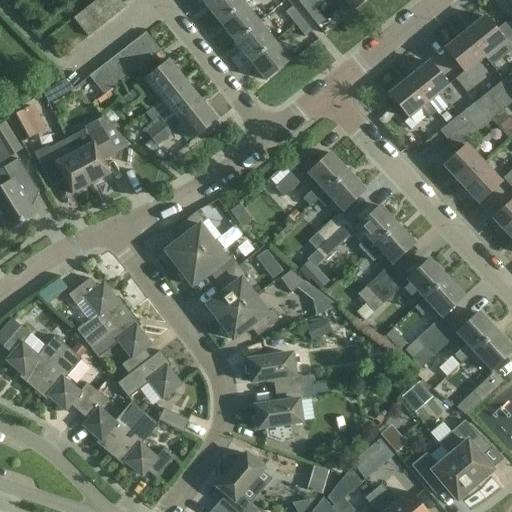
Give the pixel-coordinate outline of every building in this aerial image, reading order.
[(116,15),(104,0),(97,0),(92,4),(107,23),(116,15)] [(104,0),(116,15),(126,8),(119,0),(104,0)] [(206,0),(203,3),(219,22),(243,3),(240,0),(206,0)] [(302,0),(300,2),(310,15),(317,9),(309,0),(302,0)] [(343,0),(348,5),(335,15),(341,22),(354,13),(369,0),(343,0)] [(219,22),(234,42),(258,23),(243,3),(219,22)] [(107,23),(92,4),(82,12),(97,31),(107,23)] [(286,13),(296,24),(303,19),(294,7),(286,13)] [(317,9),(310,15),(320,27),(327,21),(317,9)] [(97,31),(82,12),(73,19),(88,38),(97,31)] [(511,31),(506,25),(498,32),(486,17),(466,33),(493,66),(511,49),(511,31)] [(303,19),(296,24),(306,38),(313,32),(303,19)] [(234,42),(249,61),(273,42),(258,23),(234,42)] [(138,39),(153,58),(161,52),(146,33),(138,39)] [(492,66),(493,66),(466,33),(446,49),(466,73),(485,58),(492,66)] [(153,58),(138,39),(128,46),(143,65),(153,58)] [(290,62),(273,42),(249,61),(265,81),(290,62)] [(143,65),(128,46),(119,54),(134,73),(143,65)] [(134,73),(119,54),(109,61),(124,80),(134,73)] [(124,80),(109,61),(100,68),(115,87),(124,80)] [(162,100),(186,81),(170,61),(146,80),(162,100)] [(429,62),(410,78),(429,103),(449,86),(429,62)] [(115,87),(100,68),(89,77),(104,96),(115,87)] [(511,75),(489,94),(496,103),(511,90),(511,75)] [(410,78),(390,94),(410,119),(422,109),(429,117),(436,111),(429,103),(410,78)] [(162,100),(177,119),(201,100),(186,81),(162,100)] [(127,107),(142,94),(137,87),(121,100),(127,107)] [(52,89),(42,94),(43,94),(48,104),(58,99),(52,89)] [(489,94),(476,103),(491,122),(511,105),(511,90),(496,103),(489,94)] [(201,100),(177,119),(193,139),(217,120),(201,100)] [(479,132),(491,122),(476,103),(464,113),(471,123),(479,132)] [(22,111),(9,118),(23,143),(35,136),(22,111)] [(446,112),(441,117),(448,125),(453,120),(446,112)] [(449,141),(471,123),(464,113),(441,132),(449,141)] [(511,122),(505,113),(495,121),(505,134),(511,128),(511,122)] [(153,139),(168,127),(162,120),(147,133),(153,139)] [(115,154),(102,130),(97,121),(84,128),(85,130),(67,140),(90,185),(110,175),(102,161),(115,154)] [(5,122),(0,125),(0,163),(22,149),(5,122)] [(479,132),(471,123),(449,141),(456,150),(479,132)] [(168,127),(153,139),(158,146),(173,133),(168,127)] [(90,185),(67,140),(49,149),(47,147),(34,154),(52,188),(64,181),(71,195),(90,185)] [(445,167),(462,186),(485,165),(468,146),(445,167)] [(318,200),(325,193),(348,172),(330,154),(307,175),(318,186),(303,199),(310,207),(318,200)] [(0,217),(8,231),(34,215),(25,202),(39,193),(18,160),(3,169),(4,169),(1,172),(0,172),(0,217)] [(288,160),(268,179),(276,187),(297,168),(288,160)] [(485,165),(462,186),(479,204),(502,183),(485,165)] [(283,197),(305,177),(297,168),(276,187),(275,188),(283,197)] [(325,193),(318,200),(325,208),(332,201),(342,212),(365,191),(348,172),(325,193)] [(511,202),(493,220),(510,239),(511,236),(511,202)] [(240,205),(231,212),(235,217),(244,211),(240,205)] [(380,207),(357,228),(367,239),(359,247),(366,255),(397,226),(380,207)] [(167,262),(175,272),(213,243),(200,226),(205,222),(197,212),(175,229),(183,238),(165,252),(170,259),(167,262)] [(325,243),(347,223),(339,214),(317,234),(325,243)] [(347,223),(325,243),(316,251),(324,260),(355,231),(347,223)] [(397,226),(366,255),(373,262),(381,254),(392,265),(414,244),(397,226)] [(229,245),(236,255),(247,248),(240,238),(229,245)] [(213,243),(175,272),(183,282),(186,280),(192,287),(209,273),(216,283),(238,266),(231,256),(226,260),(213,243)] [(406,281),(424,300),(447,279),(429,260),(406,281)] [(276,263),(268,269),(277,280),(284,274),(276,263)] [(310,263),(300,272),(309,282),(320,273),(310,263)] [(208,315),(216,326),(254,297),(241,280),(246,276),(238,266),(216,283),(224,292),(206,306),(211,313),(208,315)] [(358,295),(366,304),(396,276),(388,267),(358,295)] [(304,283),(290,272),(280,279),(291,294),(304,283)] [(396,276),(366,304),(374,312),(383,304),(404,284),(396,276)] [(77,331),(87,345),(130,312),(120,298),(115,302),(103,286),(98,289),(90,279),(68,296),(76,306),(87,298),(99,314),(77,331)] [(447,279),(424,300),(415,308),(422,316),(431,307),(442,319),(464,297),(447,279)] [(311,287),(305,295),(313,301),(316,316),(337,307),(321,295),(311,287)] [(60,297),(51,305),(57,311),(66,303),(60,297)] [(254,297),(216,326),(224,336),(227,334),(233,341),(250,327),(258,337),(279,320),(272,310),(267,314),(254,297)] [(366,304),(355,314),(363,323),(374,312),(366,304)] [(122,366),(129,376),(151,359),(144,349),(148,346),(136,330),(141,326),(130,312),(87,345),(98,359),(120,342),(132,358),(122,366)] [(473,353),(474,353),(496,332),(479,313),(456,334),(466,345),(455,355),(462,363),(473,353)] [(326,319),(305,328),(312,343),(333,333),(326,319)] [(413,359),(424,349),(446,329),(438,320),(405,351),(413,359)] [(20,378),(33,390),(68,349),(55,337),(45,348),(20,327),(2,348),(12,356),(8,361),(24,374),(20,378)] [(424,349),(413,359),(421,368),(454,338),(446,329),(424,349)] [(511,348),(496,332),(474,353),(491,372),(511,352),(511,348)] [(78,344),(72,352),(79,358),(86,351),(78,344)] [(70,405),(79,413),(97,392),(87,384),(78,394),(63,381),(82,360),(79,358),(72,352),(68,349),(33,390),(46,401),(50,397),(66,410),(70,405)] [(160,352),(151,359),(129,376),(117,384),(129,399),(151,382),(163,398),(179,386),(167,370),(172,366),(160,352)] [(273,380),(275,392),(302,388),(300,375),(295,376),(291,354),(244,361),(246,375),(250,374),(251,383),(273,380)] [(452,358),(439,369),(447,378),(459,366),(452,358)] [(467,416),(503,382),(495,373),(457,409),(467,416)] [(420,382),(402,397),(415,413),(433,398),(420,382)] [(298,401),(304,400),(315,398),(314,386),(302,388),(275,392),(277,404),(255,407),(256,416),(252,416),(254,430),(266,428),(267,439),(281,443),(293,442),(290,425),(302,423),(298,401)] [(96,444),(110,455),(145,414),(131,403),(113,424),(98,411),(107,401),(97,392),(79,413),(89,422),(85,426),(100,439),(96,444)] [(183,433),(189,421),(164,409),(158,421),(183,433)] [(145,414),(110,455),(123,467),(127,462),(142,475),(146,470),(156,479),(174,458),(164,449),(155,460),(140,447),(158,425),(145,414)] [(436,420),(424,431),(432,439),(444,429),(436,420)] [(465,421),(451,433),(438,443),(449,456),(476,487),(478,486),(486,476),(493,470),(492,469),(491,470),(478,455),(489,446),(492,449),(492,448),(465,421)] [(391,427),(380,436),(395,454),(406,445),(391,427)] [(363,451),(379,470),(396,456),(380,437),(363,451)] [(476,487),(449,456),(440,464),(426,453),(411,466),(436,496),(436,495),(434,492),(443,484),(456,500),(455,501),(456,502),(463,496),(473,489),(476,487)] [(225,495),(218,504),(226,511),(243,511),(245,511),(256,511),(258,510),(241,495),(266,466),(255,457),(252,460),(246,454),(217,488),(225,495)] [(330,457),(325,470),(338,474),(342,461),(330,457)] [(314,468),(311,479),(325,483),(329,472),(314,468)] [(350,470),(325,501),(334,511),(354,511),(355,511),(344,499),(362,484),(350,470)] [(373,492),(389,511),(424,511),(408,493),(396,503),(382,485),(373,492)] [(389,511),(373,492),(365,499),(375,511),(389,511)] [(323,498),(312,511),(334,511),(325,501),(323,498)]
